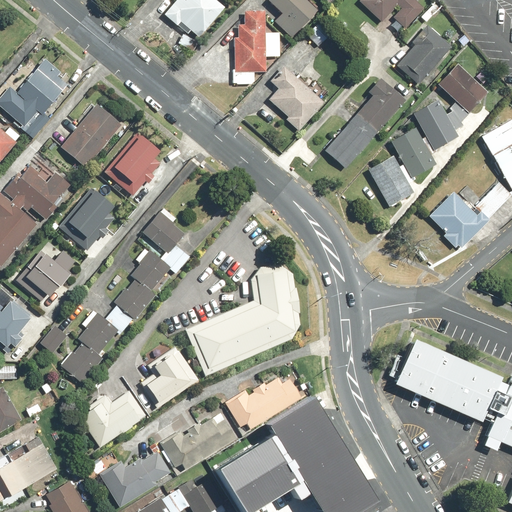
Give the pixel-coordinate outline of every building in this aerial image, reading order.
[(178,0),(171,0),(159,16),(191,42),(220,7),(211,0),(180,0),(180,1),(178,0)] [(303,0),(262,0),(278,14),(270,22),(288,39),(315,10),(303,0)] [(411,0),(357,0),(356,2),(378,22),(394,5),(397,8),(389,17),(401,28),(420,8),(411,0)] [(367,23),(348,7),(341,15),(360,32),(367,23)] [(229,37),(230,72),(262,71),(261,10),(239,10),(240,25),(233,25),(233,38),(229,37)] [(326,33),(315,22),(302,34),(312,45),(326,33)] [(410,44),(393,65),(416,83),(447,46),(421,25),(407,43),(410,44)] [(10,83),(0,94),(0,104),(27,126),(40,110),(44,113),(68,84),(60,77),(63,72),(47,59),(20,91),(10,83)] [(449,63),(432,83),(465,112),(482,92),(449,63)] [(275,89),(264,101),(283,117),(281,120),(295,132),(320,103),(279,67),(266,82),(275,89)] [(368,96),(320,150),(341,168),(400,101),(374,79),(363,91),(368,96)] [(431,100),(408,113),(430,150),(453,137),(431,100)] [(97,102),(62,147),(87,167),(123,123),(97,102)] [(511,127),(507,118),(476,135),(509,193),(511,191),(511,127)] [(0,127),(0,161),(1,162),(18,143),(0,127)] [(407,127),(384,140),(406,177),(429,164),(407,127)] [(139,130),(105,172),(135,195),(160,164),(156,161),(165,150),(139,130)] [(386,157),(363,170),(384,207),(407,194),(386,157)] [(49,183),(31,168),(24,176),(21,174),(7,191),(17,200),(13,205),(2,196),(0,197),(0,278),(44,225),(24,208),(25,208),(29,211),(33,206),(48,218),(57,207),(53,204),(70,184),(57,173),(49,183)] [(466,185),(458,193),(465,201),(483,220),(507,197),(494,183),(479,198),(466,185)] [(93,185),(60,226),(89,250),(115,218),(111,214),(118,205),(93,185)] [(445,191),(421,216),(439,233),(436,236),(450,248),(453,245),(458,249),(484,221),(476,213),(473,217),(445,191)] [(160,211),(144,230),(170,252),(186,233),(160,211)] [(43,250),(17,280),(43,303),(49,295),(52,297),(73,274),(68,270),(76,261),(65,251),(56,261),(43,250)] [(138,280),(118,303),(139,320),(158,297),(151,291),(171,268),(151,252),(132,275),(138,280)] [(255,301),(187,328),(206,376),(292,342),(302,326),(295,275),(283,265),(261,267),(252,280),(255,301)] [(0,304),(0,345),(9,353),(24,336),(20,334),(34,317),(15,301),(7,310),(0,304)] [(119,306),(118,305),(106,319),(107,320),(120,331),(123,333),(135,319),(119,306)] [(83,342),(63,366),(83,383),(103,359),(96,354),(116,331),(96,314),(77,337),(83,342)] [(55,327),(43,344),(55,353),(68,337),(55,327)] [(500,379),(417,340),(396,384),(473,422),(475,418),(484,422),(475,446),(492,453),(495,447),(511,453),(511,468),(511,470),(511,375),(503,372),(500,379)] [(155,374),(141,384),(159,409),(200,380),(177,347),(149,367),(155,374)] [(249,388),(227,400),(242,425),(247,422),(250,428),(302,398),(291,378),(284,383),(280,377),(252,393),(249,388)] [(5,388),(0,390),(0,432),(23,420),(5,388)] [(148,419),(130,391),(111,404),(106,397),(78,416),(102,450),(148,419)] [(262,439),(213,469),(238,510),(296,475),(318,511),(347,511),(372,497),(310,396),(256,429),(262,439)] [(183,430),(162,443),(177,468),(182,465),(185,470),(237,440),(226,421),(218,425),(215,419),(187,436),(183,430)] [(34,451),(0,470),(15,496),(62,469),(43,436),(30,444),(34,451)] [(122,462),(100,476),(120,508),(175,474),(160,450),(127,471),(122,462)] [(511,474),(503,494),(499,503),(511,507),(511,474)] [(193,480),(181,488),(195,511),(214,511),(226,505),(211,479),(197,487),(193,480)] [(91,511),(72,480),(47,495),(56,511),(91,511)] [(282,495),(286,503),(300,495),(303,493),(298,485),(282,495)] [(169,511),(162,497),(140,511),(169,511)]
